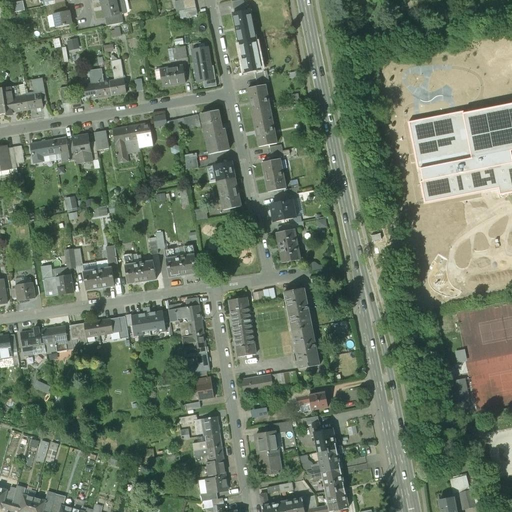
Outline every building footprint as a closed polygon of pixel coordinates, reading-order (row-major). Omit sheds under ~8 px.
[(116,2),(102,5),(103,10),(105,18),(119,15),(121,14),(126,13),(123,0),(116,2)] [(193,0),(186,0),(183,1),(185,11),(195,9),(193,0)] [(232,1),(233,12),(245,11),(245,0),(232,1)] [(64,2),(54,4),(56,15),(67,12),(64,2)] [(67,12),(56,15),(54,4),(47,6),(49,16),(53,15),(53,16),(54,16),(56,27),(56,28),(71,25),(71,24),(70,17),(69,12),(67,12)] [(250,11),(233,14),(239,44),(256,40),(250,11)] [(119,15),(105,18),(107,27),(123,23),(121,14),(119,15)] [(120,28),(111,28),(111,36),(120,36),(120,28)] [(69,51),(79,47),(76,38),(66,41),(69,51)] [(256,40),(239,44),(244,73),(262,69),(256,40)] [(185,47),(172,49),(174,60),(187,58),(185,47)] [(200,52),(189,54),(191,63),(193,62),(201,60),(200,52)] [(201,60),(193,62),(197,82),(213,79),(209,59),(201,60)] [(120,60),(111,62),(115,80),(109,81),(112,96),(126,94),(120,60)] [(182,66),(160,70),(163,87),(185,84),(182,66)] [(101,70),(89,72),(91,84),(84,86),(86,101),(112,96),(109,81),(104,82),(101,70)] [(43,80),(33,81),(35,94),(26,95),(29,110),(43,108),(42,102),(46,101),(43,80)] [(141,80),(135,81),(137,92),(143,91),(141,80)] [(265,85),(247,89),(253,118),(271,115),(265,85)] [(26,95),(20,96),(18,86),(0,89),(0,92),(0,94),(0,93),(0,114),(6,114),(6,117),(10,116),(12,114),(12,113),(29,110),(26,95)] [(68,87),(60,89),(63,104),(71,103),(68,87)] [(78,97),(71,98),(72,109),(80,107),(78,97)] [(511,105),(408,124),(424,205),(497,188),(498,194),(511,191),(511,105)] [(218,111),(200,115),(209,155),(229,150),(224,129),(222,130),(218,111)] [(165,115),(153,117),(155,127),(171,124),(170,121),(166,122),(165,115)] [(271,115),(253,118),(259,147),(277,144),(271,115)] [(198,116),(177,120),(179,131),(201,127),(198,116)] [(177,120),(170,121),(171,124),(174,139),(180,138),(179,131),(177,120)] [(149,124),(136,126),(139,148),(153,146),(149,124)] [(136,126),(113,130),(119,164),(128,162),(127,154),(140,152),(139,148),(136,126)] [(106,131),(94,133),(97,151),(109,149),(106,131)] [(88,135),(72,137),(77,165),(93,162),(93,161),(90,143),(88,135)] [(66,138),(53,141),(55,155),(61,154),(62,162),(70,161),(66,138)] [(53,141),(39,143),(39,144),(31,145),(34,163),(43,162),(43,157),(55,155),(53,141)] [(95,142),(90,143),(93,161),(99,160),(95,142)] [(6,146),(0,147),(0,168),(10,167),(7,149),(6,146)] [(21,146),(14,148),(16,164),(23,163),(21,146)] [(14,148),(7,149),(10,167),(17,166),(16,164),(14,148)] [(186,170),(198,168),(196,153),(184,154),(186,170)] [(280,159),(262,163),(268,193),(286,189),(280,159)] [(231,162),(214,166),(217,182),(234,178),(231,162)] [(234,178),(217,182),(223,211),(241,207),(234,178)] [(292,200),(270,204),(274,223),(296,218),(292,200)] [(295,230),(276,233),(283,264),(301,260),(295,230)] [(115,246),(106,248),(109,266),(118,264),(115,246)] [(193,246),(184,248),(186,257),(180,258),(183,276),(197,274),(197,273),(195,261),(193,246)] [(80,249),(73,251),(76,267),(83,266),(80,249)] [(180,258),(166,260),(169,278),(183,276),(180,258)] [(153,262),(139,264),(142,282),(156,280),(153,262)] [(139,264),(125,266),(128,285),(142,282),(139,264)] [(51,266),(41,267),(43,280),(53,278),(51,266)] [(112,268),(98,270),(101,289),(115,287),(112,268)] [(98,270),(83,273),(86,291),(101,289),(98,270)] [(53,278),(43,280),(46,297),(74,293),(71,275),(53,278)] [(32,283),(16,286),(19,302),(35,300),(32,283)] [(304,289),(284,293),(299,370),(319,366),(304,289)] [(246,298),(229,301),(238,358),(256,355),(246,298)] [(199,306),(185,308),(187,320),(187,323),(202,321),(199,306)] [(185,308),(176,310),(177,322),(180,321),(187,320),(185,308)] [(144,314),(131,316),(133,326),(134,336),(166,331),(164,321),(168,321),(167,313),(163,314),(163,311),(150,313),(150,310),(143,311),(144,314)] [(337,312),(331,314),(335,333),(340,332),(337,312)] [(125,317),(117,319),(119,332),(120,339),(128,338),(127,327),(125,317)] [(117,319),(97,322),(100,335),(119,332),(117,319)] [(202,321),(187,323),(187,320),(180,321),(182,332),(183,337),(204,334),(202,321)] [(97,322),(76,325),(78,339),(79,346),(87,345),(86,338),(100,335),(97,322)] [(64,326),(42,330),(46,353),(46,354),(51,353),(51,351),(57,350),(57,352),(68,351),(64,330),(65,330),(64,326)] [(65,330),(64,330),(68,351),(74,350),(72,340),(70,329),(65,330)] [(42,330),(20,333),(24,357),(46,353),(42,330)] [(183,337),(182,337),(185,358),(207,354),(204,334),(183,337)] [(14,335),(8,336),(11,350),(17,349),(14,335)] [(8,336),(0,336),(0,359),(12,357),(11,350),(8,336)] [(457,361),(465,360),(464,349),(456,350),(457,361)] [(208,365),(188,369),(189,375),(209,371),(208,365)] [(295,371),(283,373),(285,385),(297,383),(295,371)] [(271,375),(273,389),(279,388),(277,374),(271,375)] [(271,375),(242,380),(244,394),(273,389),(271,375)] [(211,378),(196,380),(200,401),(214,398),(211,378)] [(464,379),(452,382),(459,410),(470,407),(464,379)] [(36,380),(33,387),(45,392),(48,385),(36,380)] [(325,393),(309,396),(310,403),(312,411),(328,408),(325,393)] [(297,399),(298,405),(310,403),(309,396),(297,399)] [(201,408),(200,402),(184,405),(185,411),(201,408)] [(248,408),(249,417),(266,415),(265,406),(248,408)] [(196,415),(185,417),(186,424),(197,422),(196,415)] [(217,417),(201,420),(204,436),(205,436),(219,434),(217,417)] [(319,422),(312,424),(314,433),(321,431),(319,422)] [(278,424),(265,426),(267,434),(275,432),(275,433),(279,433),(278,424)] [(357,433),(356,426),(348,427),(349,434),(357,433)] [(321,431),(314,433),(318,453),(337,449),(332,429),(321,431)] [(267,434),(255,436),(259,455),(278,452),(275,433),(275,432),(267,434)] [(219,434),(205,436),(207,449),(222,447),(220,434),(219,434)] [(31,438),(29,445),(36,448),(39,440),(31,438)] [(44,460),(49,441),(40,439),(36,458),(44,460)] [(53,463),(60,444),(51,441),(45,460),(53,463)] [(207,449),(193,451),(194,458),(208,456),(209,462),(209,463),(224,460),(222,447),(207,449)] [(337,449),(318,453),(321,467),(322,473),(340,469),(337,449)] [(278,452),(259,455),(262,477),(281,473),(278,452)] [(224,460),(209,463),(209,462),(207,463),(209,479),(226,477),(224,466),(225,466),(224,460)] [(321,467),(312,469),(313,471),(308,472),(308,475),(322,473),(321,467)] [(340,469),(322,473),(323,478),(326,492),(344,488),(340,469)] [(453,492),(469,488),(465,474),(450,479),(453,492)] [(209,479),(206,480),(208,493),(208,494),(217,492),(228,491),(226,477),(209,479)] [(292,483),(279,485),(280,491),(280,493),(294,491),(292,483)] [(279,485),(267,488),(268,494),(280,491),(279,485)] [(344,488),(326,492),(329,506),(329,511),(331,511),(348,509),(344,488)] [(470,491),(461,493),(465,510),(474,508),(470,491)] [(217,492),(208,494),(208,493),(200,494),(201,502),(218,499),(217,492)] [(266,494),(260,495),(262,506),(268,505),(266,494)] [(30,511),(34,498),(23,495),(21,504),(18,511),(30,511)] [(45,501),(34,498),(30,511),(42,511),(45,504),(45,501)] [(302,498),(282,502),(283,511),(304,511),(305,511),(302,498)] [(455,511),(453,498),(439,500),(441,511),(455,511)] [(13,501),(4,499),(2,508),(10,510),(13,501)] [(18,511),(21,504),(13,501),(10,510),(16,511),(18,511)] [(268,505),(262,506),(262,511),(283,511),(282,502),(268,505)]
